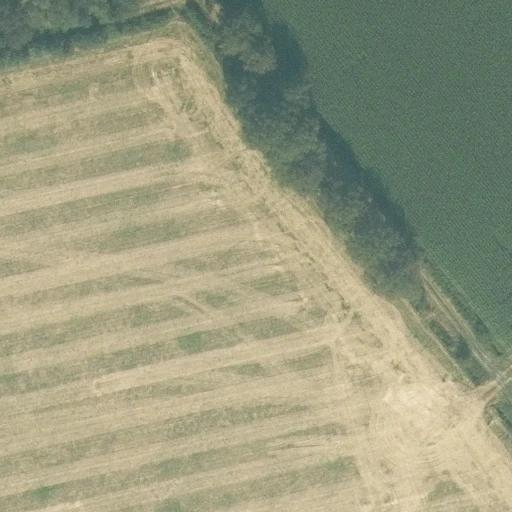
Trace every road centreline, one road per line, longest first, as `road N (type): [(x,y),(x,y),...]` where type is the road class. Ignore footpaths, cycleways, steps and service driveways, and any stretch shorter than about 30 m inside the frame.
road 1 (track): [(194,0),(511,395)]
road 2 (track): [(0,36),(166,0)]
